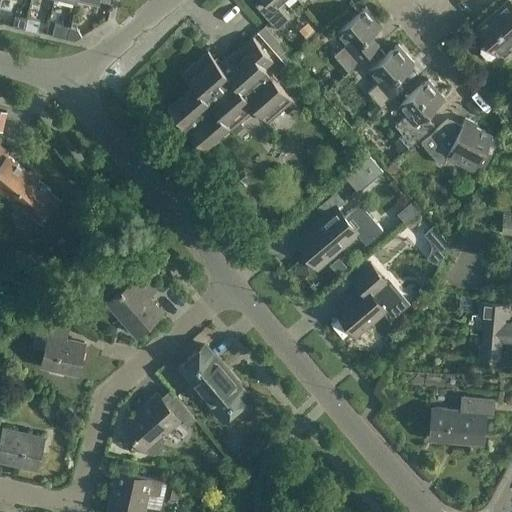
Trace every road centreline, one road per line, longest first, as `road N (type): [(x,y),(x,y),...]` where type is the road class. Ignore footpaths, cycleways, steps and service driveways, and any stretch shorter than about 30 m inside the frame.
road 1 (residential): [(229,284),(432,511)]
road 2 (residential): [(74,505),(104,395),(229,284)]
road 3 (residential): [(70,82),(229,284)]
road 4 (residential): [(70,82),(168,0)]
